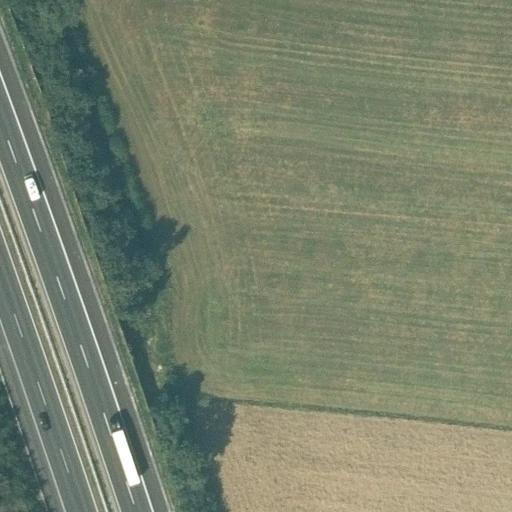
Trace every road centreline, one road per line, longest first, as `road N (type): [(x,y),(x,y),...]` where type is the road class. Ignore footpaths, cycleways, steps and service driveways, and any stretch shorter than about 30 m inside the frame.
road 1 (motorway): [(137,511),(0,86)]
road 2 (motorway): [(0,273),(81,511)]
